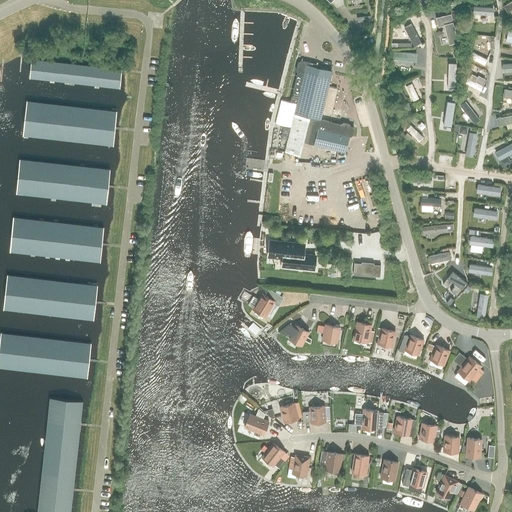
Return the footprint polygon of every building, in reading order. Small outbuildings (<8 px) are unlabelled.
[(495,14),(495,5),(474,4),(474,13),(495,14)] [(437,18),(439,26),(445,25),(449,44),(457,42),(451,15),(437,18)] [(417,23),(405,23),(405,30),(401,30),(400,44),(416,44),(417,23)] [(469,56),(485,64),(491,52),(475,44),(469,56)] [(417,59),(418,50),(394,49),(394,58),(417,59)] [(32,59),(30,77),(120,88),(122,69),(32,59)] [(298,72),(291,102),(297,103),(295,113),(310,116),(304,141),(307,142),(314,144),(318,145),(345,152),(349,136),(350,137),(351,136),(352,135),(354,127),(350,126),(350,124),(342,122),(341,124),(320,119),(328,88),(332,71),(312,66),(310,63),(302,61),(298,63),(297,71),(298,72)] [(511,61),(503,62),(503,69),(511,69),(511,61)] [(469,76),(465,82),(481,91),(485,84),(469,76)] [(420,96),(415,86),(421,84),(419,78),(401,86),(409,102),(420,96)] [(27,101),(23,135),(114,145),(116,129),(116,127),(118,111),(27,101)] [(481,117),(484,114),(472,101),(469,103),(481,117)] [(475,122),(481,117),(469,103),(464,108),(475,122)] [(403,113),(411,109),(409,104),(401,107),(403,113)] [(420,140),(424,136),(411,125),(408,129),(420,140)] [(473,154),(479,131),(471,129),(465,152),(473,154)] [(511,142),(496,149),(499,157),(511,152),(511,142)] [(405,144),(407,154),(414,152),(412,143),(405,144)] [(501,157),(503,165),(511,163),(508,155),(501,157)] [(21,159),(17,193),(107,203),(109,187),(109,185),(111,169),(21,159)] [(478,182),(477,192),(500,194),(501,184),(478,182)] [(422,197),(422,210),(434,210),(434,206),(442,206),(442,196),(422,197)] [(473,215),(497,219),(499,209),(475,205),(473,215)] [(14,217),(10,251),(101,261),(102,245),(103,243),(104,227),(14,217)] [(313,273),(315,257),(303,256),(305,245),(268,241),(266,260),(281,261),(280,269),(313,273)] [(450,248),(430,253),(432,261),(452,256),(450,248)] [(373,266),(373,264),(361,263),(360,265),(354,264),(353,276),(379,278),(380,266),(373,266)] [(470,263),(469,271),(493,272),(494,264),(470,263)] [(453,271),(448,278),(456,284),(451,290),(457,295),(467,283),(453,271)] [(8,275),(4,309),(94,319),(96,303),(96,301),(98,285),(8,275)] [(481,291),(477,314),(485,316),(490,292),(481,291)] [(274,302),(261,295),(258,300),(253,297),(248,305),(266,316),(274,302)] [(372,343),(375,331),(370,330),(372,325),(357,322),(353,340),(368,343),(368,342),(372,343)] [(294,328),(289,325),(291,323),(290,323),(278,333),(278,334),(282,331),(288,334),(286,338),(288,339),(301,346),(304,340),(306,336),(309,332),(296,325),(294,328)] [(317,331),(324,332),(325,326),(318,324),(317,331)] [(325,325),(325,326),(324,332),(322,340),(337,343),(339,327),(325,325)] [(381,329),(378,328),(376,336),(379,337),(377,344),(392,347),(395,332),(381,328),(381,329)] [(1,333),(0,344),(0,367),(88,377),(89,361),(90,359),(91,343),(1,333)] [(404,334),(398,351),(404,353),(405,350),(418,355),(424,340),(410,335),(409,336),(404,334)] [(426,349),(433,352),(436,346),(428,343),(426,349)] [(433,352),(430,360),(444,365),(450,351),(436,345),(436,346),(433,352)] [(481,366),(469,357),(458,372),(469,381),(471,379),(475,382),(484,372),(479,368),(481,366)] [(70,511),(73,494),(74,487),(80,428),(81,422),(83,401),(50,397),(37,511),(70,511)] [(298,403),(294,404),(298,419),(302,418),(298,403)] [(284,423),(298,419),(294,404),(279,407),(284,423)] [(324,408),(324,407),(309,408),(309,411),(302,412),(303,422),(310,421),(310,423),(325,422),(324,416),(324,408)] [(272,418),(275,418),(272,408),(264,411),(272,418)] [(377,411),(363,410),(362,414),(355,413),(354,425),(361,426),(361,429),(376,430),(376,428),(381,428),(382,426),(383,412),(377,411)] [(263,436),(268,422),(251,415),(245,428),(263,436)] [(408,435),(411,419),(397,417),(394,432),(408,435)] [(433,441),(434,439),(436,428),(436,426),(422,423),(419,439),(433,441)] [(281,424),(275,430),(286,441),(292,434),(281,424)] [(457,453),(459,437),(444,436),(443,451),(457,453)] [(480,457),(482,439),(467,438),(465,456),(480,457)] [(279,469),(284,462),(280,458),(284,452),(272,443),(268,449),(265,453),(262,457),(273,466),(274,465),(279,469)] [(327,452),(325,470),(339,472),(341,460),(342,454),(327,452)] [(366,475),(369,456),(354,454),(351,473),(366,475)] [(289,467),(287,477),(295,479),(296,475),(306,476),(309,458),(295,455),(293,468),(289,467)] [(394,480),(398,463),(383,460),(380,478),(394,480)] [(404,477),(402,484),(408,486),(408,483),(423,487),(427,472),(412,468),(406,466),(403,476),(404,477)] [(438,472),(435,479),(441,482),(444,475),(438,472)] [(457,482),(444,475),(436,492),(449,499),(452,492),(457,482)] [(457,482),(452,492),(456,494),(461,484),(457,482)] [(473,510),(481,494),(468,487),(460,503),(473,510)]
